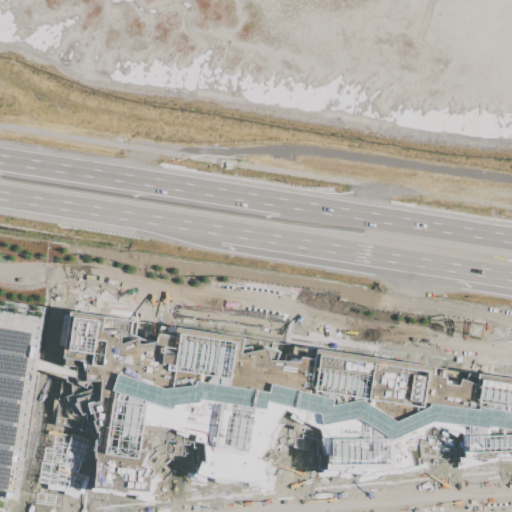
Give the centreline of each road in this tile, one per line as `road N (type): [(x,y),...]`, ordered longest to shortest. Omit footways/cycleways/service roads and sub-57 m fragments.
road 1 (trunk): [(220,232),(511,278)]
road 2 (trunk): [(277,205),(0,160)]
road 3 (trunk): [(511,242),(277,205)]
road 4 (trunk): [(0,197),(220,232)]
